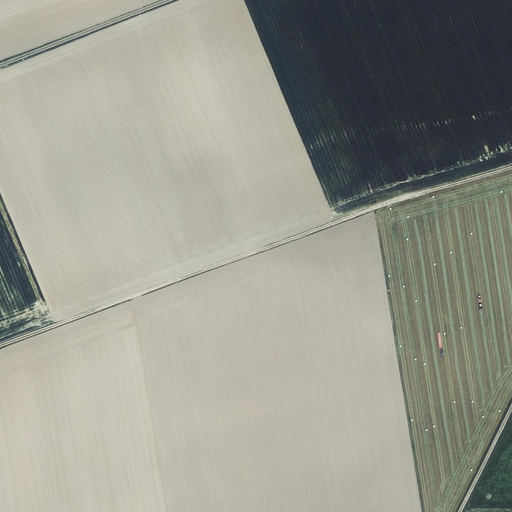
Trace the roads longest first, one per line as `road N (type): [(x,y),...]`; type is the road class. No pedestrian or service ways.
road 1 (track): [(0,345),(388,202),(511,168)]
road 2 (track): [(0,64),(167,0)]
